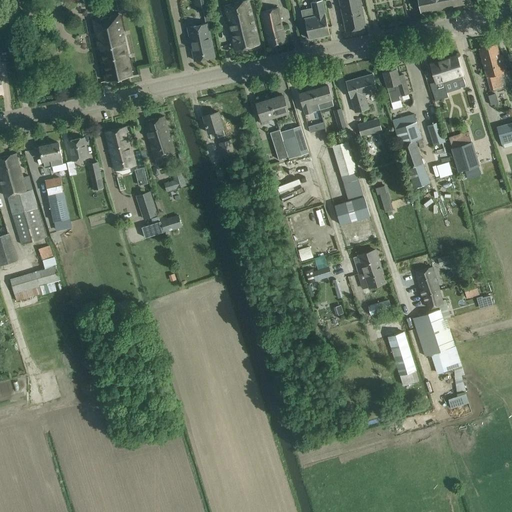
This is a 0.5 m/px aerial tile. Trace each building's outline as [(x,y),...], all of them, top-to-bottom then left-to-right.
[(89,0),(92,12),(100,11),(98,4),(104,3),(116,0),(89,0)] [(206,0),(194,0),(197,11),(203,10),(209,9),(206,0)] [(259,44),(257,34),(247,0),(246,0),(223,6),(235,50),(259,44)] [(304,18),(305,18),(309,39),(330,34),(322,0),(311,2),(313,8),(302,10),(304,18)] [(339,0),(344,21),(346,31),(366,27),(360,0),(339,0)] [(471,3),(470,0),(417,0),(420,13),(471,3)] [(286,42),(284,32),(277,8),(260,12),(270,46),(286,42)] [(132,76),(130,66),(120,15),(93,20),(106,81),(132,76)] [(206,24),(188,27),(190,38),(192,38),(194,44),(192,45),(195,61),(214,57),(208,23),(206,24)] [(506,72),(505,65),(502,54),(499,55),(496,44),(480,48),(491,90),(503,87),(500,74),(506,72)] [(444,83),(452,80),(458,79),(460,87),(466,85),(456,56),(446,59),(446,61),(432,66),(437,82),(431,84),(436,100),(448,96),(444,83)] [(396,69),(395,67),(393,66),(390,67),(389,69),(390,70),(383,72),(387,86),(391,103),(401,100),(400,96),(410,93),(404,74),(398,75),(396,69)] [(377,90),(375,83),(372,74),(347,81),(355,112),(369,108),(365,94),(377,90)] [(315,89),(314,89),(317,100),(318,102),(320,109),(328,107),(334,105),(328,85),(321,87),(320,85),(314,87),(315,89)] [(314,89),(300,94),(305,114),(320,109),(318,102),(317,100),(314,89)] [(283,95),(271,99),(276,114),(288,110),(283,95)] [(276,114),(271,99),(257,103),(260,112),(258,112),(262,125),(270,122),(268,116),(276,114)] [(340,132),(347,130),(341,108),(334,110),(340,132)] [(223,128),(221,121),(218,112),(204,116),(208,132),(216,130),(218,137),(225,135),(223,128)] [(393,120),(395,128),(417,121),(414,113),(393,120)] [(174,152),(167,126),(164,116),(145,121),(155,157),(174,152)] [(279,129),(288,157),(289,161),(295,159),(294,157),(309,152),(297,116),(290,118),(293,129),(283,132),(282,129),(279,129)] [(362,136),(383,130),(380,119),(359,125),(362,136)] [(417,121),(395,128),(401,145),(417,140),(423,138),(417,121)] [(440,122),(427,126),(434,145),(446,142),(440,122)] [(511,122),(497,126),(502,144),(511,141),(511,122)] [(136,165),(126,126),(105,131),(115,170),(136,165)] [(451,148),(472,142),(468,128),(462,130),(463,133),(448,138),(451,148)] [(288,157),(279,129),(270,132),(279,159),(288,157)] [(89,157),(86,147),(84,137),(68,140),(73,161),(89,157)] [(229,140),(218,143),(222,156),(223,157),(233,154),(233,153),(233,152),(229,140)] [(364,196),(357,171),(348,140),(333,145),(350,201),(334,205),(340,224),(370,215),(364,196)] [(417,140),(401,145),(400,145),(407,169),(424,164),(417,140)] [(472,142),(451,148),(458,171),(479,164),(475,151),(472,142)] [(63,164),(61,152),(58,143),(40,146),(45,168),(63,164)] [(481,149),(475,151),(479,164),(485,162),(481,149)] [(47,237),(29,176),(22,178),(16,153),(0,157),(0,176),(5,196),(7,195),(21,245),(47,237)] [(103,188),(101,178),(98,162),(89,164),(93,180),(95,190),(103,188)] [(424,164),(407,169),(414,188),(430,183),(424,164)] [(174,180),(164,182),(167,192),(185,187),(180,169),(172,171),(174,180)] [(61,178),(46,181),(49,194),(63,191),(61,178)] [(63,191),(49,194),(54,220),(69,217),(63,191)] [(136,195),(144,219),(158,214),(150,191),(136,195)] [(179,214),(161,220),(165,231),(165,233),(183,226),(179,214)] [(69,217),(54,220),(56,230),(71,227),(69,217)] [(142,227),(145,238),(165,231),(161,220),(142,227)] [(11,234),(0,237),(0,263),(1,266),(18,261),(14,244),(11,234)] [(45,268),(11,279),(17,301),(43,293),(43,295),(50,293),(57,291),(55,282),(61,280),(56,265),(57,265),(55,256),(54,257),(50,245),(39,248),(45,268)] [(299,249),(302,258),(313,256),(310,246),(299,249)] [(358,273),(381,265),(376,250),(359,255),(359,256),(354,257),(358,273)] [(451,254),(438,258),(440,266),(454,262),(451,254)] [(386,282),(381,265),(358,273),(359,273),(358,273),(363,289),(386,282)] [(308,284),(332,276),(329,266),(314,271),(313,268),(304,271),(308,284)] [(415,272),(422,294),(439,289),(433,267),(415,272)] [(467,299),(479,294),(476,284),(463,288),(467,299)] [(439,289),(422,294),(424,303),(427,302),(429,308),(443,304),(439,289)] [(490,295),(480,298),(482,306),(493,303),(490,295)] [(371,314),(391,308),(388,300),(369,306),(371,314)] [(123,311),(121,301),(113,303),(116,313),(123,311)] [(425,356),(431,354),(437,373),(462,365),(444,308),(413,318),(425,356)] [(419,380),(415,370),(404,332),(388,336),(403,385),(419,380)]
